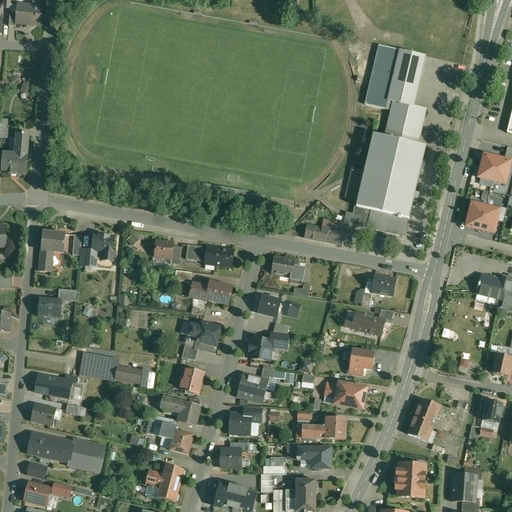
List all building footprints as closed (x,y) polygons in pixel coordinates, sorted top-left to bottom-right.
[(11,0),(3,0),(3,8),(3,9),(11,9),(11,0)] [(31,0),(31,6),(18,5),(17,13),(16,24),(17,24),(41,26),(43,7),(41,7),(41,0),(31,0)] [(17,13),(10,12),(9,26),(17,27),(17,24),(16,24),(17,13)] [(426,56),(400,50),(388,101),(393,102),(385,137),(418,145),(427,109),(414,106),(426,56)] [(33,96),(37,86),(27,82),(23,92),(33,96)] [(9,127),(1,127),(1,132),(2,132),(2,137),(8,137),(9,127)] [(29,135),(18,134),(16,155),(27,156),(29,135)] [(385,137),(374,135),(365,171),(361,191),(357,206),(357,207),(408,219),(409,219),(413,201),(417,202),(419,193),(415,192),(426,147),(418,145),(385,137)] [(16,155),(5,154),(3,174),(27,176),(29,156),(27,156),(16,155)] [(504,160),(484,155),(478,178),(505,185),(511,162),(504,160)] [(365,171),(353,168),(348,189),(361,191),(365,171)] [(219,198),(242,197),(241,189),(219,190),(219,198)] [(485,207),(472,204),(466,227),(480,231),(485,207)] [(408,219),(357,207),(357,206),(355,206),(352,217),(346,215),(344,223),(351,224),(351,225),(353,225),(368,229),(368,228),(404,237),(408,219)] [(499,211),(485,207),(480,231),(493,234),(499,211)] [(351,224),(344,223),(342,233),(343,233),(342,236),(351,237),(353,225),(351,225),(351,224)] [(342,233),(307,226),(305,239),(341,245),(342,236),(343,233),(342,233)] [(66,235),(43,233),(40,272),(52,273),(53,252),(64,253),(66,235)] [(82,236),(75,236),(74,248),(81,249),(82,236)] [(116,239),(96,236),(94,252),(114,254),(116,239)] [(174,244),(157,242),(157,244),(153,245),(153,253),(155,253),(155,257),(172,259),(174,244)] [(197,246),(188,245),(186,260),(195,261),(197,246)] [(207,248),(199,247),(198,261),(206,262),(207,248)] [(234,251),(207,248),(206,262),(205,264),(206,264),(207,261),(216,262),(215,265),(232,268),(234,251)] [(295,261),(276,258),(272,275),(292,278),(295,261)] [(105,261),(93,260),(92,267),(104,268),(105,261)] [(192,274),(176,272),(175,281),(191,285),(192,274)] [(396,279),(375,276),(372,293),(393,296),(396,279)] [(1,286),(14,286),(14,277),(0,278),(1,286)] [(511,277),(509,278),(509,280),(502,278),(502,281),(485,277),(480,283),(477,295),(478,292),(489,295),(490,297),(504,300),(503,305),(511,307),(511,277)] [(233,289),(211,283),(209,289),(194,285),(191,298),(195,299),(193,307),(205,309),(207,303),(208,301),(228,306),(233,289)] [(282,301),(263,296),(258,313),(277,318),(282,301)] [(61,299),(38,298),(35,317),(59,318),(61,299)] [(300,306),(291,304),(290,310),(299,313),(300,306)] [(205,309),(193,307),(191,315),(205,317),(207,310),(205,309)] [(394,312),(381,310),(379,319),(386,321),(386,322),(391,323),(394,312)] [(11,314),(0,313),(0,331),(10,333),(11,314)] [(379,319),(357,314),(354,321),(347,319),(345,327),(381,337),(386,322),(386,321),(379,319)] [(222,329),(202,324),(201,327),(184,323),(181,334),(188,336),(186,346),(196,348),(195,349),(198,350),(215,355),(217,347),(222,329)] [(289,328),(276,325),(274,333),(287,335),(289,328)] [(289,335),(272,333),(271,342),(272,342),(271,348),(277,349),(277,347),(287,349),(289,335)] [(271,342),(253,339),(252,345),(250,345),(249,353),(251,354),(250,359),(269,362),(271,348),(272,342),(271,342)] [(196,348),(186,346),(182,359),(195,361),(198,350),(195,349),(196,348)] [(511,350),(499,347),(497,355),(493,374),(509,377),(511,362),(511,354),(510,354),(511,350)] [(374,354),(352,350),(348,375),(363,377),(364,369),(372,370),(374,354)] [(143,371),(119,367),(118,372),(83,365),(81,375),(116,382),(117,380),(140,384),(143,371)] [(205,374),(188,369),(185,381),(184,381),(181,390),(199,395),(205,374)] [(275,371),(263,369),(262,380),(269,382),(270,378),(274,379),(275,371)] [(79,378),(66,375),(65,381),(73,383),(72,386),(77,387),(79,378)] [(262,380),(243,375),(238,396),(263,403),(269,382),(262,380)] [(316,377),(304,375),(303,383),(315,384),(316,377)] [(65,381),(38,376),(35,393),(50,395),(51,393),(61,395),(60,397),(70,399),(72,386),(73,383),(65,381)] [(340,386),(328,383),(325,396),(337,399),(340,386)] [(366,389),(340,384),(340,386),(337,399),(336,403),(362,409),(366,389)] [(190,405),(167,399),(164,410),(181,414),(178,423),(196,427),(201,408),(200,407),(190,405)] [(202,401),(191,399),(190,405),(200,407),(202,401)] [(422,400),(408,435),(427,443),(432,430),(429,428),(433,418),(436,420),(441,408),(422,400)] [(503,405),(487,402),(483,421),(499,424),(503,405)] [(61,409),(35,403),(31,423),(57,428),(61,409)] [(82,417),(84,408),(65,405),(64,413),(82,417)] [(262,409),(244,408),(244,416),(252,416),(251,423),(261,423),(262,409)] [(268,422),(277,422),(277,412),(268,412),(268,422)] [(244,416),(231,415),(230,434),(237,435),(238,436),(242,437),(244,435),(251,436),(251,423),(252,416),(244,416)] [(170,420),(157,417),(156,423),(163,424),(175,427),(176,420),(170,419),(170,420)] [(346,419),(327,419),(327,429),(326,440),(345,441),(346,419)] [(156,423),(149,421),(147,434),(153,435),(156,423)] [(175,427),(163,424),(160,437),(174,441),(171,451),(189,455),(193,437),(177,432),(178,427),(175,427)] [(481,429),(472,427),(470,439),(479,441),(480,437),(481,429)] [(327,429),(309,428),(308,439),(326,440),(327,429)] [(494,431),(481,429),(480,437),(492,439),(494,431)] [(74,443),(32,434),(28,454),(70,463),(74,443)] [(105,448),(75,441),(74,443),(70,463),(69,466),(99,473),(105,448)] [(249,444),(231,444),(230,451),(241,451),(241,453),(248,453),(249,444)] [(305,444),(289,444),(288,460),(298,460),(298,449),(305,449),(305,444)] [(305,449),(298,449),(298,460),(313,460),(313,449),(305,449)] [(331,449),(313,449),(313,460),(312,469),(331,470),(331,449)] [(230,451),(222,450),(221,468),(241,469),(241,453),(241,451),(230,451)] [(287,462),(275,462),(275,468),(271,468),(271,475),(287,475),(287,462)] [(48,468),(30,463),(27,476),(45,480),(48,468)] [(426,466),(400,464),(399,471),(398,471),(397,472),(397,476),(398,477),(399,477),(399,485),(398,485),(396,486),(396,490),(397,491),(398,491),(398,497),(424,499),(425,489),(424,489),(425,476),(426,476),(426,466)] [(185,471),(167,466),(164,478),(161,486),(158,499),(177,503),(177,502),(179,501),(180,497),(179,495),(183,478),(185,477),(186,473),(185,472),(185,471)] [(482,470),(465,467),(465,476),(477,476),(476,481),(481,481),(482,470)] [(160,474),(150,471),(147,485),(157,488),(158,485),(161,486),(164,478),(160,477),(160,474)] [(465,476),(454,475),(453,488),(476,490),(476,481),(477,476),(465,476)] [(261,476),(261,494),(273,494),(273,476),(261,476)] [(316,481),(297,481),(297,491),(287,491),(287,511),(297,511),(296,511),(315,511),(316,502),(315,502),(315,493),(317,493),(317,488),(315,488),(315,482),(316,482),(316,481)] [(73,487),(55,483),(53,494),(70,498),(73,487)] [(51,489),(30,484),(25,501),(47,506),(51,489)] [(219,485),(213,507),(221,509),(222,505),(244,511),(252,511),(257,494),(219,485)] [(476,490),(453,488),(452,502),(463,502),(475,503),(475,499),(476,490)] [(480,499),(475,499),(475,503),(463,502),(462,509),(480,510),(480,499)]
